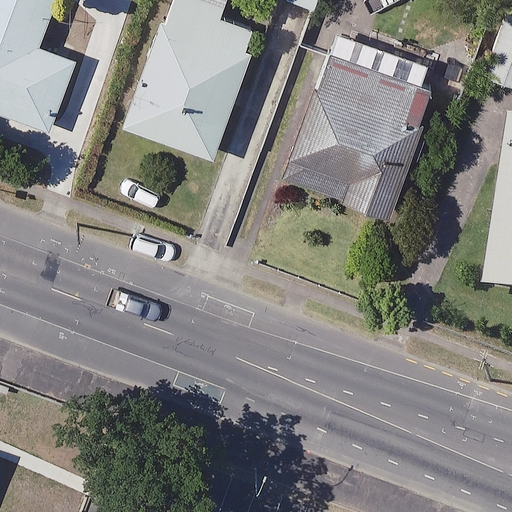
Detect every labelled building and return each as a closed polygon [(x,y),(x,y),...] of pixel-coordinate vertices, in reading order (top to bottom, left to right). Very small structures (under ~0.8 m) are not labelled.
[(54,0),(0,0),(0,104),(51,124),(77,53),(40,39),(54,0)] [(225,0),(170,0),(127,117),(212,149),(260,24),(222,10),(225,0)] [(511,11),(506,10),(485,69),(511,78),(511,11)] [(439,61),(336,26),(286,171),(390,206),(439,61)] [(511,129),(487,287),(511,290),(511,129)]
